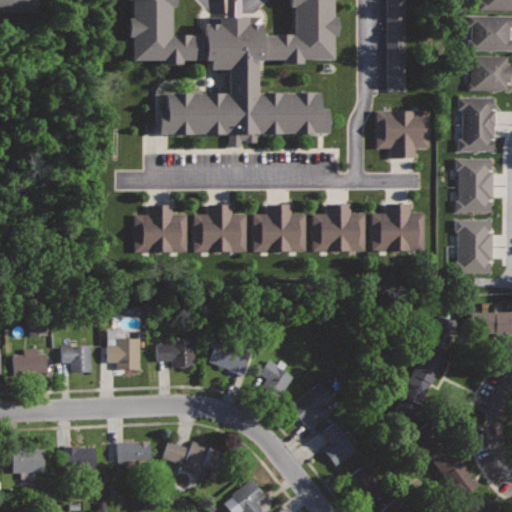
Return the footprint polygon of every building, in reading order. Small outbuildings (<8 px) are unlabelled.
[(0,0),(0,11),(35,11),(35,0),(0,0)] [(133,0),(133,13),(128,13),(128,35),(132,35),(132,57),(211,57),(211,65),(230,65),(230,90),(164,90),(164,106),(155,106),(155,133),(228,132),(228,146),(238,146),(238,140),(258,139),(258,133),(329,133),(329,104),(319,104),(319,89),(257,89),(257,55),(331,54),(330,0),(287,0),(287,6),(291,6),(291,28),(264,28),(264,15),(251,15),(251,10),(236,10),(237,7),(237,0),(226,0),(226,7),(226,14),(220,14),(219,20),(206,20),(206,35),(169,34),(170,3),(176,3),(176,0),(133,0)] [(407,0),(386,0),(387,89),(387,92),(408,92),(407,0)] [(511,0),(478,0),(478,9),(511,9),(511,0)] [(511,14),(467,15),(467,24),(469,24),(469,39),(467,39),(467,48),(511,48),(511,38),(509,38),(509,26),(511,26),(511,14)] [(507,56),(476,56),(475,62),(470,62),(469,89),(506,90),(506,82),(510,82),(510,65),(507,64),(507,56)] [(493,97),(456,97),(456,109),(461,109),(461,127),(462,127),(462,137),(464,137),(464,150),(491,151),(491,137),(493,137),(493,125),(495,124),(495,109),(493,109),(493,97)] [(374,107),(427,107),(426,147),(415,147),(415,157),(389,156),(389,147),(374,147),(374,107)] [(490,158),(454,158),(454,169),(458,169),(458,200),(455,200),(455,210),(489,210),(489,199),(492,199),(492,169),(490,169),(490,158)] [(194,213),(194,250),(245,250),(245,213),(232,213),(232,202),(207,202),(207,213),(194,213)] [(290,203),(266,202),(265,212),(252,212),(252,250),(304,251),(304,213),(290,213),(290,203)] [(171,203),(147,203),(147,211),(132,211),(132,251),(187,251),(187,212),(171,212),(171,203)] [(325,204),(325,213),(312,213),(312,252),(364,251),(364,213),(349,213),(349,204),(325,204)] [(409,204),(384,204),(384,213),(371,213),(371,249),(423,249),(423,214),(409,214),(409,204)] [(488,219),(453,219),(453,231),(455,231),(455,260),(453,261),(453,272),(488,272),(489,259),(491,259),(491,232),(488,232),(488,219)] [(511,309),(467,311),(468,335),(511,333),(511,309)] [(28,336),(45,336),(45,322),(27,322),(28,336)] [(139,337),(106,336),(106,361),(115,361),(115,369),(139,369),(139,337)] [(193,337),(170,338),(170,342),(155,342),(156,359),(172,358),(172,367),(194,366),(193,337)] [(216,338),(207,361),(243,375),(252,352),(216,338)] [(425,339),(388,415),(408,425),(445,349),(425,339)] [(62,341),(62,370),(92,370),(92,341),(62,341)] [(45,353),(37,353),(37,347),(22,348),(23,354),(13,355),(14,374),(46,372),(45,353)] [(268,359),(259,374),(266,378),(261,386),(278,397),(292,374),(268,359)] [(317,380),(287,405),(306,428),(329,410),(325,405),(333,399),(317,380)] [(333,419),(356,449),(334,466),(321,449),(329,442),(320,430),(333,419)] [(427,423),(410,437),(459,497),(476,483),(427,423)] [(190,439),(184,459),(193,462),(191,468),(200,471),(202,465),(216,469),(222,450),(190,439)] [(149,441),(116,442),(117,463),(150,461),(149,441)] [(94,446),(62,447),(63,469),(94,468),(94,446)] [(43,448),(11,448),(11,472),(43,471),(43,448)] [(361,465),(343,480),(363,503),(380,489),(361,465)] [(251,477),(221,501),(229,511),(239,511),(242,510),(243,511),(255,511),(262,507),(257,500),(264,495),(251,477)] [(503,511),(485,496),(471,511),(503,511)] [(404,511),(395,498),(375,511),(404,511)]
